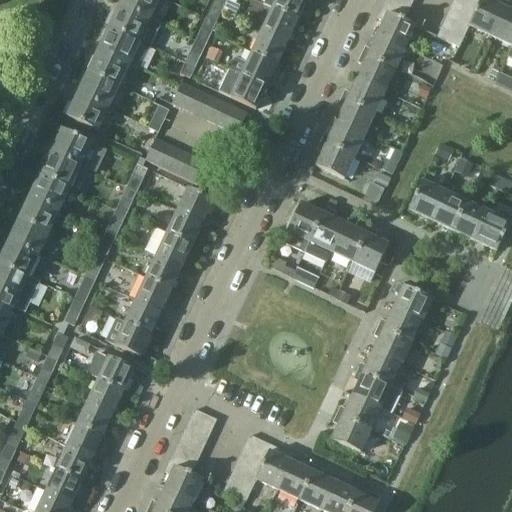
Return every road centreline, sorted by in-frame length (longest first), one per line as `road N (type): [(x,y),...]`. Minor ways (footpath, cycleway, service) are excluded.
road 1 (residential): [(116,511),(358,0)]
road 2 (residential): [(0,179),(85,0)]
